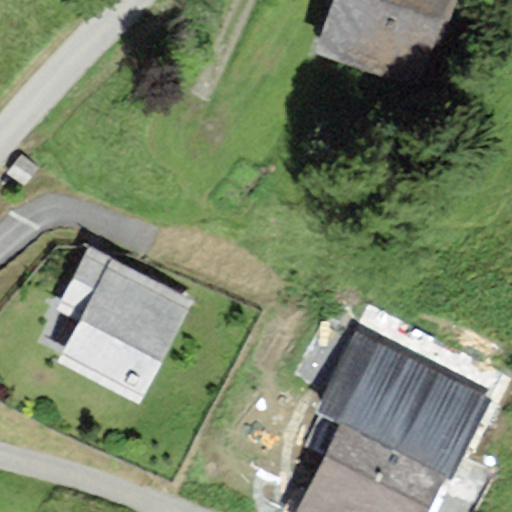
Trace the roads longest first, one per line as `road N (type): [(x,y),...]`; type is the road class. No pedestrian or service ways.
road 1 (unclassified): [(0,138),(131,0)]
road 2 (residential): [(0,458),(156,511)]
